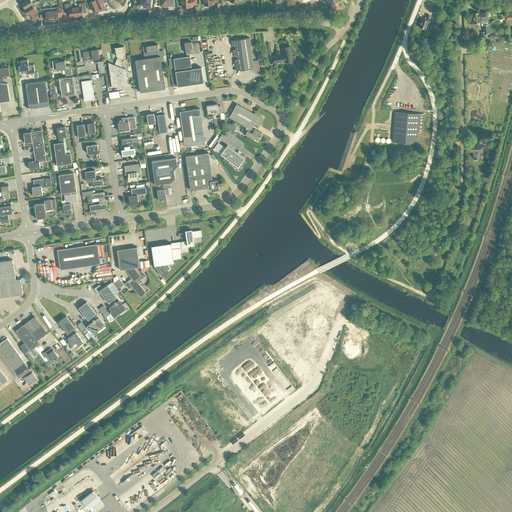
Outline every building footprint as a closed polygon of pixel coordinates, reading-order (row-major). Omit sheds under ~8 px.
[(22,3),(25,8),(25,9),(32,4),(37,2),(35,0),(24,0),(25,1),(22,3)] [(99,9),(95,0),(84,0),(87,5),(90,4),(93,11),(99,9)] [(95,0),(99,9),(105,6),(102,0),(95,0)] [(145,5),(144,8),(150,9),(151,5),(151,0),(141,0),(141,4),(145,5)] [(337,2),(340,0),(326,0),(329,5),(330,5),(333,10),(340,7),(337,2)] [(79,6),(75,7),(77,17),(83,16),(82,9),(86,8),(85,4),(84,2),(78,3),(79,6)] [(77,17),(75,7),(71,7),(71,3),(64,4),(65,10),(69,9),(70,17),(77,17)] [(25,9),(25,8),(24,9),(28,15),(30,13),(33,18),(36,19),(39,13),(37,12),(35,10),(36,9),(35,6),(34,7),(32,4),(25,9)] [(64,16),(62,6),(57,7),(51,8),(51,11),(53,20),(59,19),(59,17),(64,16)] [(53,20),(51,11),(51,8),(51,7),(48,8),(42,9),(39,18),(46,17),(47,21),(53,20)] [(427,14),(425,19),(422,18),(419,27),(429,30),(431,25),(428,24),(431,16),(427,14)] [(487,17),(472,19),(473,24),(480,23),(480,22),(481,22),(482,24),(482,25),(483,32),(481,32),(481,38),(485,38),(485,34),(489,34),(487,17)] [(233,50),(234,56),(236,55),(237,60),(234,60),(236,70),(249,68),(260,77),(261,78),(258,58),(258,60),(253,61),(250,37),(231,40),(232,46),(235,45),(235,50),(233,50)] [(186,56),(173,58),(178,86),(204,82),(201,67),(192,68),(190,56),(189,56),(189,53),(193,52),(193,53),(200,52),(198,42),(192,43),(192,41),(184,42),(186,53),(186,56)] [(165,88),(160,56),(158,56),(157,51),(159,51),(158,44),(146,46),(143,46),(145,58),(135,59),(140,92),(165,88)] [(114,47),(114,48),(115,47),(116,56),(118,57),(114,64),(108,62),(112,86),(124,84),(125,86),(129,85),(129,83),(128,83),(127,82),(125,69),(122,67),(121,61),(122,58),(124,59),(123,56),(125,55),(124,46),(114,47)] [(271,56),(272,63),(284,61),(284,62),(293,61),(292,53),(293,53),(294,52),(294,51),(294,50),(293,49),(292,48),(291,49),(291,46),(282,47),(283,55),(271,56)] [(82,52),(83,60),(99,58),(98,49),(82,52)] [(21,65),(18,65),(19,71),(26,70),(27,74),(35,73),(34,64),(28,65),(28,59),(20,60),(21,65)] [(59,78),(62,96),(76,94),(73,76),(72,76),(70,65),(66,66),(65,61),(58,62),(58,60),(52,61),(53,69),(56,68),(56,70),(65,69),(66,77),(59,78)] [(0,68),(0,102),(10,101),(7,83),(3,83),(4,78),(2,78),(2,76),(9,75),(8,67),(0,68)] [(81,80),(84,100),(94,99),(91,79),(83,80),(81,80)] [(26,83),(29,108),(49,105),(46,80),(26,83)] [(207,113),(207,119),(214,118),(213,113),(219,112),(219,113),(223,113),(222,107),(218,107),(218,104),(206,105),(208,113),(207,113)] [(229,117),(246,126),(251,129),(252,127),(256,121),(260,124),(263,119),(262,116),(255,112),(254,113),(237,104),(234,109),(232,108),(229,113),(231,114),(229,117)] [(179,111),(185,146),(205,143),(200,108),(179,111)] [(423,114),(395,112),(393,134),(395,134),(395,142),(417,144),(418,132),(422,132),(423,114)] [(158,120),(159,132),(167,131),(165,114),(163,114),(163,113),(161,113),(161,114),(157,115),(157,116),(154,116),(154,113),(147,114),(148,124),(155,123),(155,121),(158,120)] [(136,128),(137,132),(142,131),(141,125),(136,126),(135,116),(121,118),(121,119),(120,119),(119,120),(119,122),(118,123),(117,123),(119,131),(136,128)] [(87,123),(87,124),(84,125),(84,123),(76,125),(78,137),(86,135),(86,133),(88,133),(96,132),(94,122),(87,123)] [(60,142),(54,143),(57,165),(72,163),(70,153),(66,154),(64,142),(63,137),(67,136),(66,133),(67,133),(67,129),(66,129),(65,126),(57,128),(58,138),(59,138),(60,142)] [(251,129),(246,126),(242,133),(253,139),(254,138),(258,140),(260,136),(261,135),(262,132),(252,127),(251,129)] [(32,141),(33,148),(44,147),(42,130),(23,133),(25,143),(32,141)] [(174,151),(181,150),(179,137),(172,138),(174,151)] [(124,147),(124,149),(121,149),(122,156),(135,154),(134,147),(134,148),(133,145),(138,144),(137,138),(122,140),(123,147),(124,147)] [(213,148),(221,154),(238,167),(245,158),(227,145),(225,147),(217,141),(212,147),(214,148),(213,148)] [(99,158),(99,153),(100,152),(100,151),(100,150),(99,149),(98,149),(97,144),(86,145),(87,152),(88,153),(88,154),(89,154),(90,159),(92,159),(93,160),(95,161),(96,161),(97,160),(97,159),(97,158),(99,158)] [(479,152),(482,152),(482,144),(469,144),(469,151),(473,151),(473,159),(480,159),(479,152)] [(44,147),(33,148),(35,160),(28,161),(29,166),(30,166),(30,169),(40,168),(39,161),(46,160),(44,147)] [(210,187),(211,190),(219,189),(218,185),(222,184),(221,182),(218,182),(217,179),(212,180),(208,152),(186,156),(191,190),(210,187)] [(152,161),(155,185),(171,182),(175,178),(174,170),(177,165),(176,158),(152,161)] [(137,172),(140,172),(139,163),(124,165),(125,174),(127,174),(128,181),(132,181),(133,181),(133,180),(138,180),(137,172)] [(93,180),(94,187),(103,185),(102,178),(96,179),(95,169),(85,171),(86,181),(93,180)] [(62,205),(63,207),(64,214),(67,213),(67,214),(69,213),(72,213),(71,203),(78,202),(76,191),(74,172),(59,175),(58,170),(53,171),(54,180),(59,180),(61,193),(64,193),(66,204),(62,205)] [(34,186),(32,186),(33,196),(43,194),(42,188),(46,187),(46,186),(52,186),(51,178),(45,178),(33,180),(34,186)] [(158,194),(157,194),(157,196),(158,197),(159,200),(166,199),(165,193),(169,192),(169,194),(172,193),(171,187),(168,188),(168,184),(163,185),(163,186),(161,189),(157,190),(158,194)] [(0,198),(3,198),(10,197),(9,193),(9,192),(8,185),(1,186),(1,187),(0,186),(0,198)] [(132,195),(128,196),(130,205),(139,203),(137,194),(147,193),(146,187),(131,189),(132,195)] [(90,205),(90,211),(107,208),(106,203),(105,203),(104,197),(105,197),(104,191),(91,193),(91,195),(87,196),(88,204),(93,203),(92,199),(98,198),(99,204),(90,205)] [(34,204),(36,219),(47,217),(45,209),(52,208),(51,199),(44,200),(44,202),(34,204)] [(8,214),(13,213),(11,205),(0,206),(0,221),(1,221),(1,224),(9,222),(8,214)] [(181,252),(188,251),(188,246),(194,245),(193,237),(202,236),(201,230),(192,231),(192,229),(185,230),(187,240),(181,241),(181,247),(172,249),(171,243),(151,246),(154,266),(155,265),(155,266),(162,276),(169,271),(164,265),(164,264),(170,263),(174,263),(173,259),(182,258),(181,252)] [(57,249),(60,269),(100,263),(97,243),(57,249)] [(138,272),(134,267),(140,267),(137,247),(117,250),(120,269),(124,269),(131,278),(125,283),(129,289),(132,286),(140,296),(142,295),(143,295),(144,294),(143,294),(148,290),(140,280),(146,275),(141,270),(138,272)] [(0,297),(23,294),(21,278),(16,279),(13,259),(0,261),(0,297)] [(115,282),(119,287),(123,284),(119,278),(115,282)] [(119,312),(124,308),(126,306),(124,303),(122,304),(119,301),(118,302),(115,297),(116,297),(108,284),(102,288),(99,285),(95,288),(99,294),(101,292),(108,302),(109,302),(112,306),(109,308),(114,315),(115,317),(120,314),(119,312)] [(97,330),(104,324),(99,317),(97,319),(94,315),(96,313),(87,301),(79,307),(88,319),(90,322),(91,322),(91,323),(88,326),(95,334),(98,332),(97,330)] [(99,307),(103,313),(108,309),(104,304),(99,307)] [(69,341),(67,343),(69,346),(72,345),(76,342),(79,345),(83,342),(81,338),(76,332),(77,331),(75,328),(75,327),(66,315),(58,321),(67,334),(69,332),(71,335),(67,338),(69,341)] [(33,348),(40,343),(38,340),(47,333),(35,316),(15,330),(34,356),(37,354),(33,348)] [(0,342),(0,353),(18,378),(25,373),(27,376),(24,377),(29,384),(37,378),(32,371),(31,372),(30,370),(30,369),(7,338),(0,342)] [(45,362),(48,365),(54,361),(53,359),(58,356),(55,351),(54,352),(50,348),(44,352),(41,353),(44,357),(46,356),(48,360),(45,362)] [(308,469),(282,502),(287,507),(291,502),(293,503),(288,511),(289,511),(303,511),(343,461),(332,453),(316,475),(308,469)] [(133,488),(140,495),(145,491),(138,483),(133,488)] [(246,511),(227,487),(194,511),(246,511)] [(133,489),(127,492),(136,506),(142,503),(133,489)] [(81,500),(83,502),(88,509),(100,500),(93,491),(81,500)] [(129,498),(123,501),(127,506),(132,503),(129,498)]
